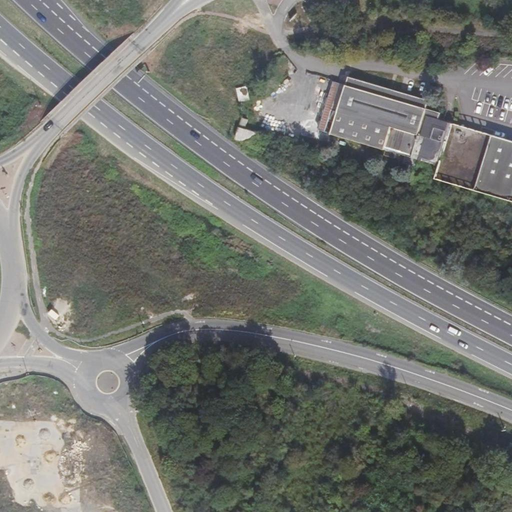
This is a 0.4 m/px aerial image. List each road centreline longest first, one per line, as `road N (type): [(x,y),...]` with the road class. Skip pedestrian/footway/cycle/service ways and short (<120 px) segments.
road 1 (trunk): [(511,330),(306,215),(80,45)]
road 2 (trunk): [(224,200),(511,365)]
road 3 (trunk): [(0,25),(224,200)]
road 4 (trunk): [(0,42),(130,149),(224,200)]
road 5 (secondary): [(53,126),(182,0)]
